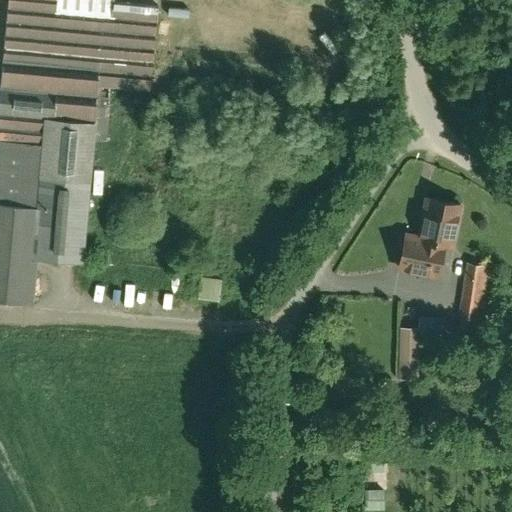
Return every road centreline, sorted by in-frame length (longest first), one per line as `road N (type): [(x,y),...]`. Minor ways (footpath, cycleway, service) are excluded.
road 1 (residential): [(421,122),(359,197),(284,314),(276,511)]
road 2 (residential): [(421,122),(406,0)]
